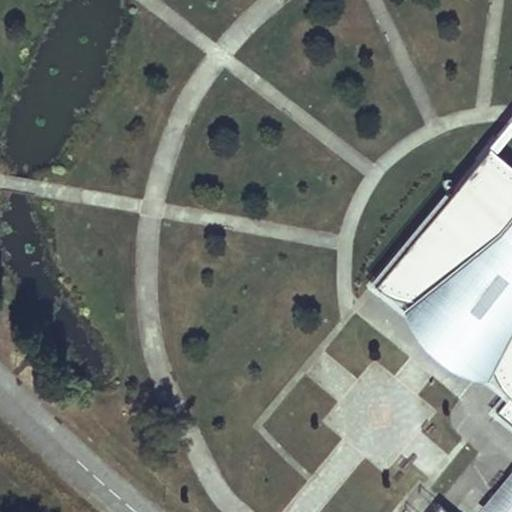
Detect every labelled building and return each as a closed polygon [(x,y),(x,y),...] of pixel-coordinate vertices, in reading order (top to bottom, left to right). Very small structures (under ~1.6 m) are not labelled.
[(492,149),(511,125),(511,113),(486,144),(492,149)] [(492,149),(486,144),(474,158),(480,164),(492,149)] [(511,165),(492,149),(480,164),(474,158),(451,186),(478,208),(481,205),(486,202),(490,201),(495,202),(500,203),(504,206),(506,209),(509,214),(509,219),(508,224),(511,226),(511,165)] [(511,511),(511,226),(508,224),(509,219),(509,214),(506,209),(504,206),(500,203),(495,202),(490,201),(486,202),(481,205),(478,208),(451,186),(371,283),(399,306),(410,314),(423,298),(428,298),(433,297),(437,296),(442,294),(446,293),(451,290),(456,288),(460,285),(464,282),(466,280),(468,285),(471,290),(474,294),(478,297),(481,300),(486,302),(490,304),(495,304),(493,309),(491,313),(489,317),(487,322),(485,329),(485,332),(485,337),(484,342),(485,347),(485,349),(472,365),(485,377),(507,394),(495,410),(511,423),(511,468),(490,495),(510,511),(511,511)] [(415,333),(418,337),(422,340),(425,344),(429,347),(431,349),(436,354),(440,357),(444,359),(449,362),(453,364),(457,367),(462,369),(467,371),(485,377),(472,365),(485,349),(485,347),(484,342),(485,337),(485,332),(485,329),(487,322),(489,317),(491,313),(493,309),(495,304),(490,304),(486,302),(481,300),(478,297),(474,294),(471,290),(468,285),(466,280),(464,282),(460,285),(456,288),(451,290),(446,293),(442,294),(437,296),(433,297),(428,298),(423,298),(410,314),(399,306),(400,307),(402,311),(404,316),(407,320),(409,324),(412,328),(415,333)] [(510,511),(490,495),(478,509),(480,511),(510,511)]
